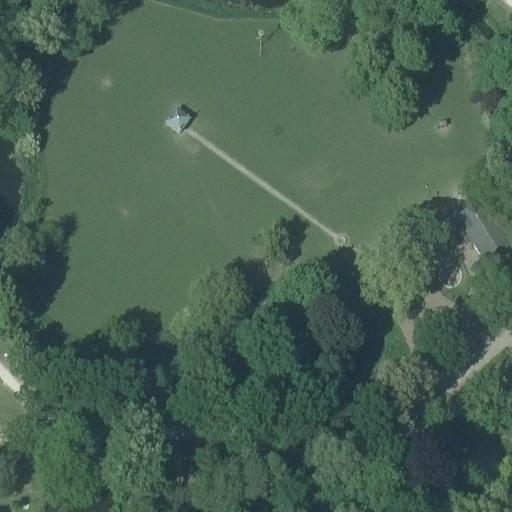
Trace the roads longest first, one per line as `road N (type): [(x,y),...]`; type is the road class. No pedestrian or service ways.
road 1 (track): [(187,131),(370,264),(449,215),(461,234)]
road 2 (unclassified): [(511,327),(404,439)]
